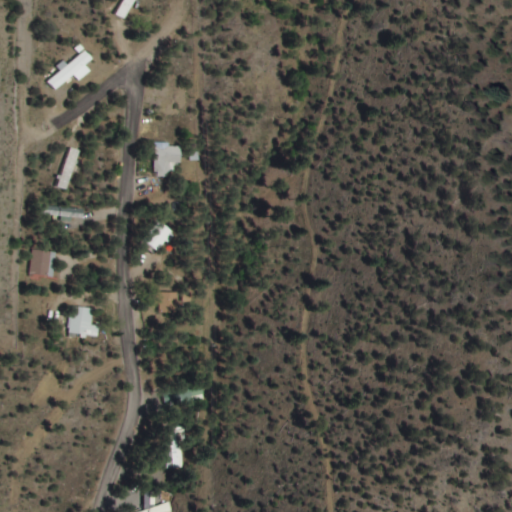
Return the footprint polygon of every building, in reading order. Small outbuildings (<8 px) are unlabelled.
[(122,0),(113,15),(124,22),(138,0),(122,0)] [(89,72),(83,66),(91,60),(84,51),(46,81),(54,92),(73,77),(76,82),(89,72)] [(179,165),(179,145),(152,145),(152,177),(169,178),(169,165),(179,165)] [(79,152),(70,148),(54,187),(63,191),(79,152)] [(44,216),(81,217),(81,209),(44,208),(44,216)] [(142,241),(155,254),(173,237),(161,224),(142,241)] [(28,273),(49,277),(53,254),(33,250),(28,273)] [(177,294),(156,294),(156,315),(177,315),(177,294)] [(92,310),(71,307),(68,335),(97,338),(98,328),(90,327),(92,310)] [(184,469),(182,428),(167,429),(169,469),(184,469)] [(156,507),(153,500),(139,505),(141,511),(167,511),(171,511),(168,502),(156,507)]
